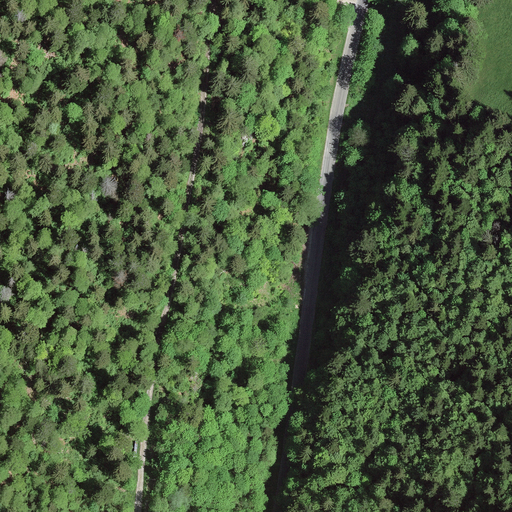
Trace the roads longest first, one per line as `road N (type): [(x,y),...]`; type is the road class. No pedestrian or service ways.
road 1 (unclassified): [(363,0),(337,109),(280,511)]
road 2 (track): [(212,0),(188,198),(149,386),(138,511)]
